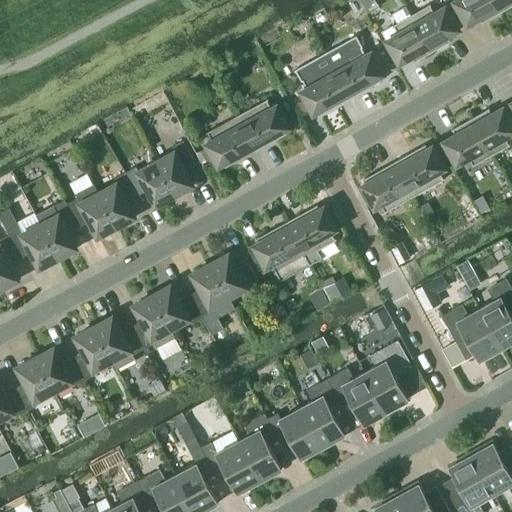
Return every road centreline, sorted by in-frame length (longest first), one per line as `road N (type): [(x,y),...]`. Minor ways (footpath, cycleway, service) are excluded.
road 1 (residential): [(0,333),(326,160)]
road 2 (residential): [(461,416),(326,160)]
road 3 (residential): [(326,160),(511,55)]
road 4 (residential): [(287,511),(461,416)]
